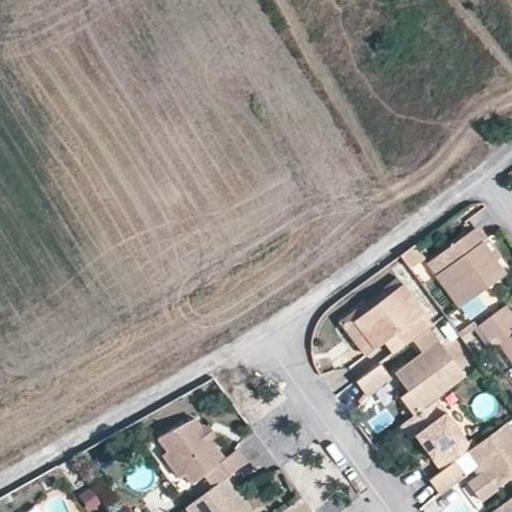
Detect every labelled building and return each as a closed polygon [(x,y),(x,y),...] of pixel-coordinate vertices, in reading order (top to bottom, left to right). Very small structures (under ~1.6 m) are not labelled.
[(489,235),(481,241),(495,259),(503,253),(489,235)] [(495,259),(481,241),(462,256),(454,244),(431,260),(462,303),(504,272),(495,259)] [(427,258),(416,243),(401,254),(403,256),(413,269),(427,258)] [(358,319),(379,348),(387,342),(396,354),(415,341),(433,327),(436,325),(407,285),(376,307),(358,319)] [(350,325),(358,319),(376,307),(370,298),(344,317),(350,325)] [(511,357),(511,308),(511,309),(506,302),(488,316),(506,339),(501,342),(511,357)] [(478,324),(488,316),(484,310),(469,321),(474,327),(478,324)] [(488,316),(478,324),(494,347),(501,342),(506,339),(488,316)] [(372,355),(379,348),(358,319),(350,325),(372,355)] [(413,392),(424,409),(439,399),(469,377),(433,327),(415,341),(425,354),(408,365),(423,385),(413,392)] [(399,395),(415,416),(424,409),(413,392),(423,385),(408,365),(398,372),(410,388),(399,395)] [(390,380),(380,367),(359,381),(368,394),(390,380)] [(424,409),(415,416),(407,422),(443,471),(456,461),(471,450),(474,448),(439,399),(424,409)] [(214,442),(207,432),(197,418),(164,441),(173,454),(167,458),(183,479),(188,476),(196,487),(208,478),(217,490),(230,481),(251,466),(241,452),(228,461),(214,442)] [(488,474),(482,478),(470,485),(482,502),(511,480),(511,431),(506,423),(474,448),(471,450),(481,464),(488,474)] [(212,427),(207,432),(214,442),(220,438),(212,427)] [(468,476),(456,461),(443,471),(431,479),(442,494),(468,476)] [(475,468),(482,478),(488,474),(481,464),(475,468)] [(244,511),(249,508),(230,481),(217,490),(189,510),(189,511),(244,511)] [(94,487),(82,495),(92,509),(104,501),(94,487)] [(503,511),(511,511),(511,498),(500,507),(503,511)] [(314,511),(307,502),(292,511),(314,511)]
